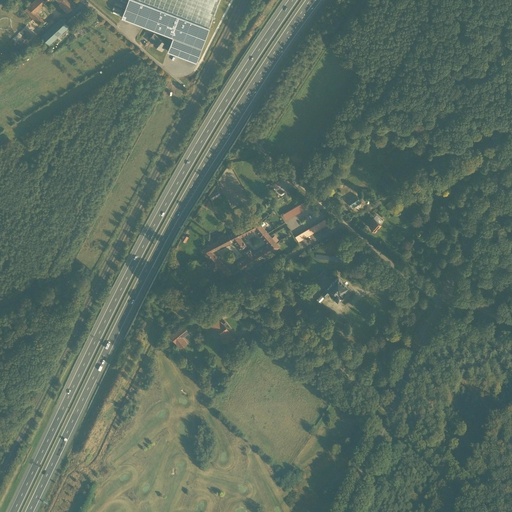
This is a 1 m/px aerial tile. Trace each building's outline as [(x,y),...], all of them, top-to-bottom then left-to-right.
[(34,0),(24,10),(39,25),(44,21),(35,12),(46,2),(48,0),(34,0)] [(67,13),(76,5),(70,0),(56,0),(60,4),(59,5),(67,13)] [(196,62),(220,0),(128,0),(122,17),(173,36),(168,51),(196,62)] [(61,17),(41,36),(49,44),(69,26),(61,17)] [(154,33),(150,38),(155,42),(154,44),(162,51),(164,48),(162,45),(164,42),(154,33)] [(218,191),(209,196),(212,200),(220,195),(218,191)] [(357,196),(348,202),(352,208),(361,202),(357,196)] [(374,218),(373,218),(370,221),(372,223),(369,226),(375,232),(381,224),(380,224),(383,221),(376,215),(374,218)] [(255,226),(260,222),(257,220),(243,227),(246,233),(256,228),(255,226)] [(255,226),(256,228),(263,236),(268,233),(269,232),(260,222),(255,226)] [(232,240),(234,239),(240,236),(246,233),(243,227),(233,232),(229,234),(232,240)] [(216,241),(220,246),(232,240),(229,234),(216,241)] [(264,238),(269,244),(270,244),(272,246),(277,243),(277,242),(270,234),(270,235),(265,238),(264,238)] [(247,244),(240,236),(234,239),(241,248),(247,244)] [(202,250),(208,256),(213,251),(212,250),(220,246),(216,241),(207,246),(208,247),(202,250)] [(272,246),(269,244),(264,247),(267,253),(280,245),(277,242),(277,243),(272,246)] [(264,247),(254,253),(258,258),(267,253),(264,247)] [(244,252),(248,257),(248,256),(253,262),(258,258),(254,253),(250,248),(244,252)] [(213,251),(208,256),(211,259),(208,262),(210,264),(214,269),(218,266),(222,261),(213,251)] [(248,257),(238,263),(242,268),(253,262),(248,256),(248,257)] [(228,267),(222,261),(218,266),(227,276),(233,272),(228,267)] [(323,281),(329,275),(324,270),(318,276),(323,281)] [(338,277),(326,288),(321,294),(325,298),(330,293),(334,296),(337,299),(340,295),(341,296),(346,291),(344,290),(348,286),(338,277)] [(221,335),(223,342),(231,339),(228,330),(223,324),(215,319),(210,326),(217,330),(218,329),(222,334),(221,335)] [(183,326),(177,331),(182,338),(188,333),(183,326)] [(187,343),(182,338),(177,331),(170,337),(180,349),(187,343)]
